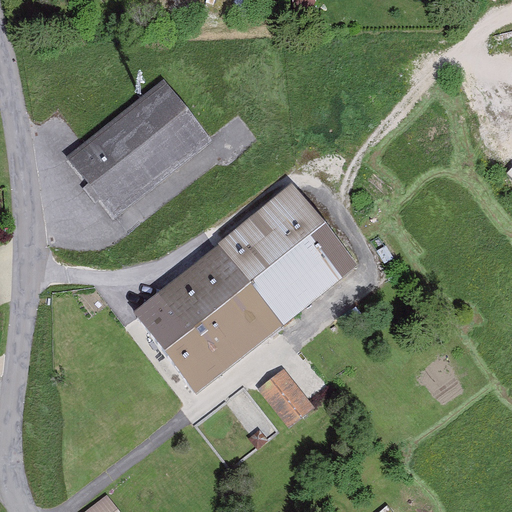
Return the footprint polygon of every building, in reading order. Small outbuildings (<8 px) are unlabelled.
[(165,87),(67,162),(112,220),(210,144),(165,87)] [(191,162),(200,173),(227,151),(219,140),(191,162)] [(350,264),(291,191),(216,251),(275,324),(350,264)] [(196,386),(275,324),(216,251),(139,315),(196,386)] [(250,394),(282,436),(308,416),(276,375),(250,394)]
